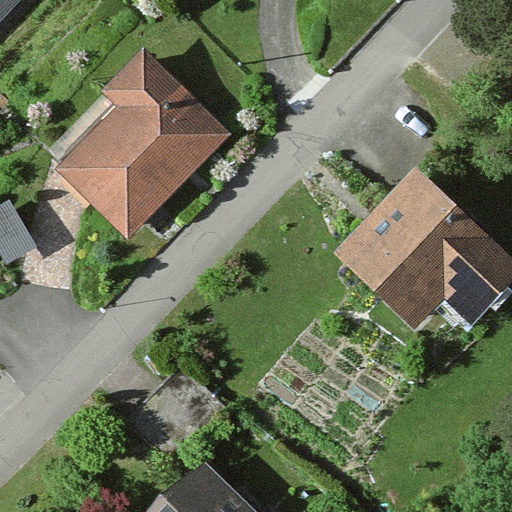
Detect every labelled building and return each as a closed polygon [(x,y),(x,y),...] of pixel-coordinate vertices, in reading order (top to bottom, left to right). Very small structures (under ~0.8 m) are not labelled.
[(0,0),(0,17),(15,0),(0,0)] [(144,44),(93,90),(117,116),(58,171),(121,239),(231,138),(144,44)] [(511,243),(435,166),(334,267),(409,342),(456,295),(483,323),(511,294),(511,243)] [(160,396),(175,377),(167,371),(134,415),(165,438),(183,414),(160,396)] [(268,511),(220,464),(170,511),(268,511)]
